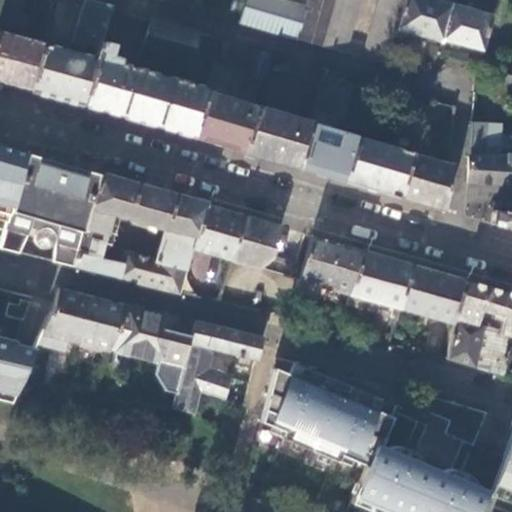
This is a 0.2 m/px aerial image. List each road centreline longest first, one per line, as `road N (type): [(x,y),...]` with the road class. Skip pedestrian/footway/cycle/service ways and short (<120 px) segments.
road 1 (residential): [(0,263),(511,396)]
road 2 (residential): [(122,0),(464,100),(450,244)]
road 3 (residential): [(450,244),(0,116)]
